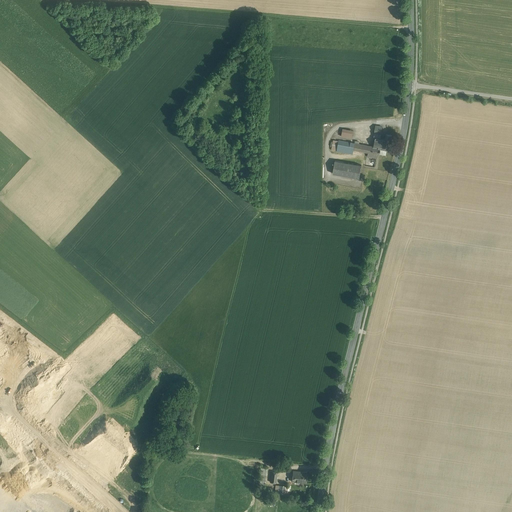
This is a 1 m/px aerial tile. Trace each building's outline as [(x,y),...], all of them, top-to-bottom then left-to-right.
[(343,129),(341,137),(352,139),(353,131),(343,129)] [(385,140),(382,139),(380,149),(381,150),(386,151),(389,151),(392,136),(386,135),(385,140)] [(380,139),(375,138),(374,147),(372,154),(368,153),(367,157),(376,159),(378,149),(380,149),(382,139),(380,139)] [(354,143),(339,140),(338,141),(337,151),(352,154),(353,150),(354,143)] [(354,143),(353,150),(368,153),(372,154),(374,147),(359,144),(354,143)] [(361,165),(335,161),(333,173),(359,178),(361,165)] [(307,473),(300,472),(299,482),(306,483),(307,473)] [(286,486),(276,485),(275,495),(290,496),(291,489),(286,488),(286,486)]
